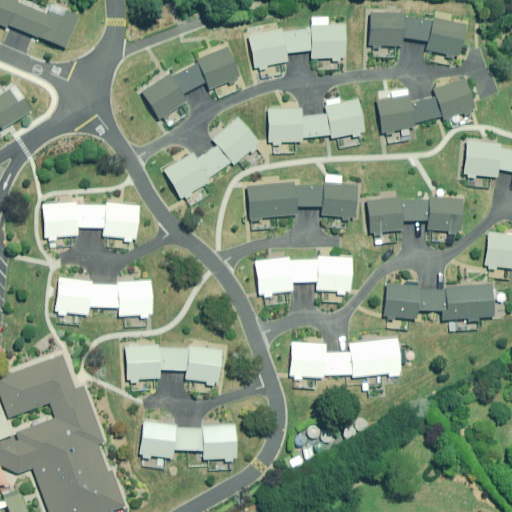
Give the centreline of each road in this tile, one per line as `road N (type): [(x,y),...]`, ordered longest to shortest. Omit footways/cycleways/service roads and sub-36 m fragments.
road 1 (residential): [(132,161),(285,89),(480,81),(491,95)]
road 2 (residential): [(255,334),(348,310),(392,267),(443,259),(511,213)]
road 3 (residential): [(272,383),(272,447),(238,486),(191,511)]
road 4 (residential): [(179,229),(125,257),(50,265)]
road 5 (residential): [(113,53),(233,12)]
